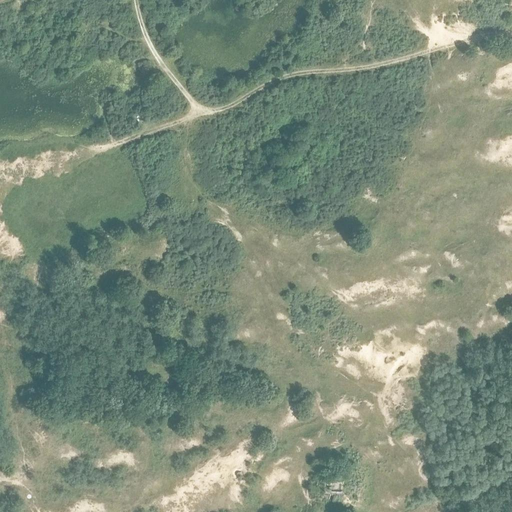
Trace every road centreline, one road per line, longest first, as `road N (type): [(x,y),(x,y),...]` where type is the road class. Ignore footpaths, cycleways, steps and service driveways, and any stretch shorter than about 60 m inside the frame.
road 1 (track): [(511,37),(476,36),(388,63),(302,71),(201,112)]
road 2 (track): [(135,0),(149,46),(201,112)]
